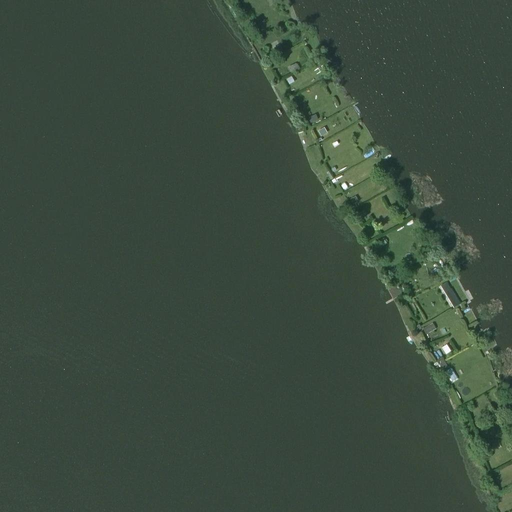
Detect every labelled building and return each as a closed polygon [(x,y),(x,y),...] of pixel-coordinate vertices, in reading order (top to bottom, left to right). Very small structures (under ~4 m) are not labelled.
[(278,45),(272,49),(275,53),(281,50),(278,45)] [(289,68),(292,73),(297,70),(295,65),(289,68)] [(353,205),(358,202),(355,197),(350,200),(353,205)] [(439,286),(453,309),(460,304),(451,289),(450,289),(446,282),(439,286)] [(422,329),(425,334),(435,329),(433,324),(422,329)]
